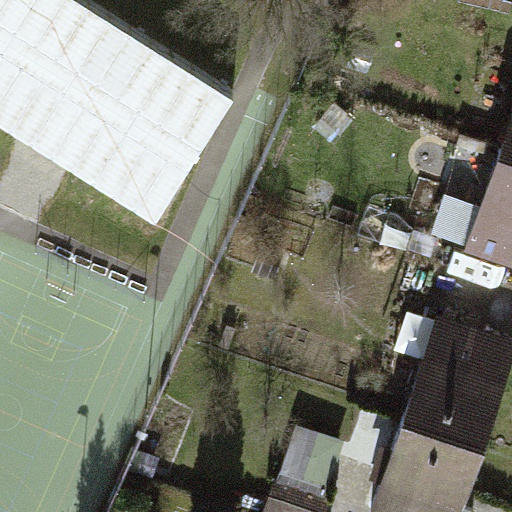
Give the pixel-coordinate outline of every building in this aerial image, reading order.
[(511,105),(498,147),(511,151),(511,105)] [(511,151),(498,147),(463,249),(511,265),(511,151)] [(511,339),(438,314),(403,416),(489,446),(511,379),(511,339)] [(403,416),(369,511),(466,511),(489,446),(403,416)] [(305,419),(290,464),(334,479),(349,434),(305,419)] [(268,511),(332,511),(340,492),(281,473),(268,511)]
